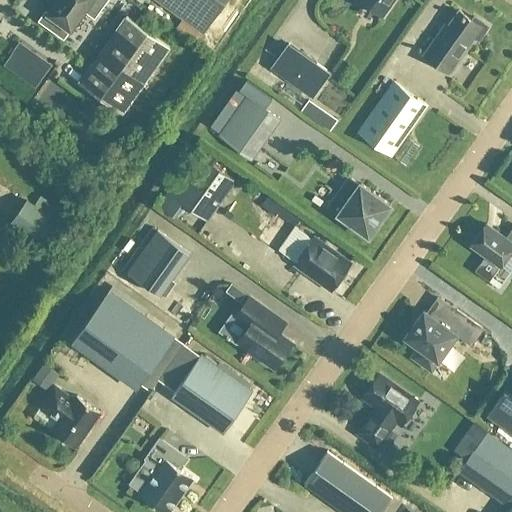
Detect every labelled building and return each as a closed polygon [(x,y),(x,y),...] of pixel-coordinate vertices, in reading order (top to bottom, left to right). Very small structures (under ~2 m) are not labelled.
[(71,30),(71,31),(85,12),(95,18),(107,0),(58,0),(48,15),(44,12),(37,21),(51,31),(64,40),(71,30)] [(157,0),(204,33),(227,0),(157,0)] [(358,0),(383,17),(394,0),(358,0)] [(446,25),(424,55),(450,74),(476,38),(479,41),(488,27),(475,18),(473,21),(459,11),(448,26),(446,25)] [(170,47),(127,17),(80,83),(123,113),(170,47)] [(330,74),(289,44),(271,69),(313,99),(330,74)] [(428,106),(394,82),(359,132),(392,156),(428,106)] [(219,135),(252,158),(280,119),(247,96),(219,135)] [(330,131),(338,121),(308,101),(301,111),(330,131)] [(289,136),(278,156),(289,161),(299,141),(289,136)] [(174,197),(208,221),(236,182),(202,158),(174,197)] [(338,215),(369,237),(378,225),(378,226),(383,218),(391,206),(380,198),(372,192),(360,184),(345,205),(334,197),(327,207),(339,215),(338,215)] [(64,227),(27,201),(13,222),(49,247),(64,227)] [(511,229),(506,239),(486,225),(472,245),(501,266),(511,250),(511,229)] [(128,272),(165,299),(166,298),(165,297),(175,283),(171,281),(190,253),(158,230),(128,272)] [(307,274),(331,291),(351,263),(315,237),(296,263),(295,265),(307,274)] [(496,296),(508,275),(497,268),(485,289),(496,296)] [(303,288),(296,297),(315,312),(322,303),(303,288)] [(175,337),(110,290),(74,340),(140,387),(175,337)] [(286,324),(269,311),(249,297),(235,317),(249,327),(238,342),(260,357),(260,361),(267,366),(272,366),(276,368),(293,345),(278,334),(286,324)] [(431,371),(456,336),(471,346),(483,329),(458,311),(446,327),(426,313),(424,312),(406,338),(420,348),(413,358),(431,371)] [(253,392),(201,355),(173,394),(226,431),(253,392)] [(418,403),(379,375),(363,398),(377,408),(373,414),(372,414),(358,434),(378,448),(396,421),(402,426),(418,403)] [(53,431),(76,447),(100,413),(77,396),(74,401),(55,387),(40,407),(60,421),(53,431)] [(511,396),(504,391),(487,415),(511,432),(511,396)] [(135,393),(123,401),(130,413),(143,404),(135,393)] [(463,440),(475,446),(486,427),(474,421),(463,440)] [(187,459),(160,440),(146,459),(159,469),(141,496),(163,511),(168,511),(192,478),(180,470),(187,459)] [(511,500),(511,469),(477,445),(461,468),(510,503),(511,500)] [(382,511),(393,498),(328,451),(304,484),(343,511),(382,511)]
